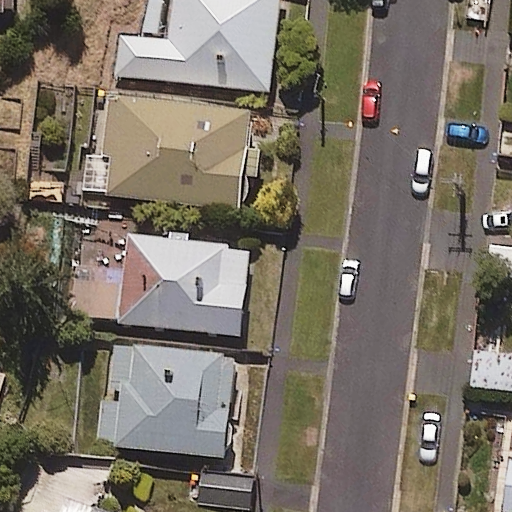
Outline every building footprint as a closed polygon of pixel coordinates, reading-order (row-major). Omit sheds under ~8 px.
[(0,0),(0,11),(17,12),(17,0),(0,0)] [(285,0),(142,0),(138,37),(119,35),(114,74),(275,93),(285,0)] [(261,113),(116,93),(108,155),(118,156),(113,194),(248,212),(261,113)] [(259,247),(133,231),(122,322),(247,337),(259,247)] [(511,249),(504,249),(501,282),(511,283),(511,249)] [(241,358),(119,345),(113,399),(100,398),(96,443),(231,458),(241,358)] [(511,356),(473,353),(470,390),(511,393),(511,356)] [(511,511),(511,464),(508,464),(501,511),(511,511)] [(256,474),(202,471),(201,505),(254,508),(256,474)] [(119,511),(36,486),(28,511),(119,511)]
